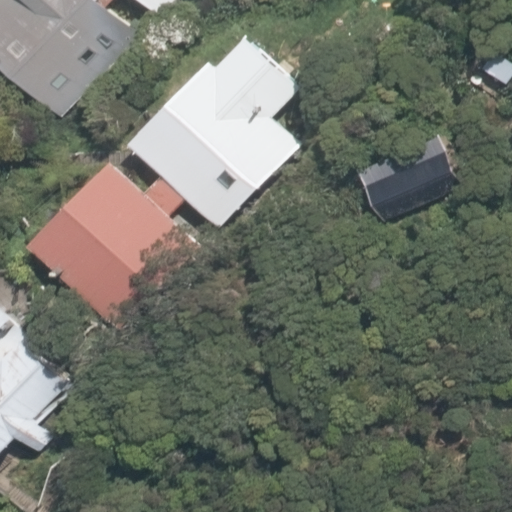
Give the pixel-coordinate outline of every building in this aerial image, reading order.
[(117,0),(0,0),(0,60),(58,111),(139,18),(117,0)] [(146,0),(165,18),(182,0),(146,0)] [(242,71),(209,43),(130,136),(231,223),(311,130),(290,113),(303,97),(255,56),(242,71)] [(150,184),(113,149),(26,239),(118,327),(204,236),(174,207),(188,193),(164,170),(150,184)] [(0,460),(27,435),(43,451),(66,429),(50,412),(83,380),(0,294),(0,460)]
